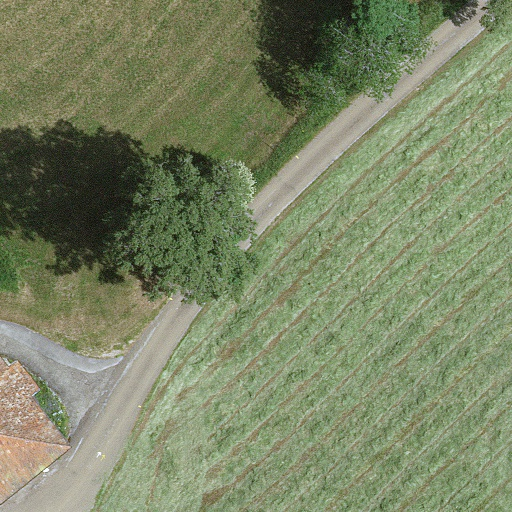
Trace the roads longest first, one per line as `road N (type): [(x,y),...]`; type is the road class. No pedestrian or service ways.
road 1 (track): [(483,0),(195,256),(108,455),(66,511)]
road 2 (track): [(126,416),(0,324)]
